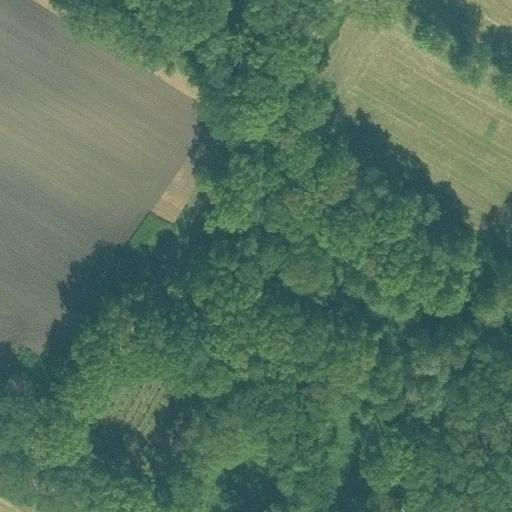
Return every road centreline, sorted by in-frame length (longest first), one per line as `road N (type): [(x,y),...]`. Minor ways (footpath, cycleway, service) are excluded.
road 1 (track): [(51,452),(331,0)]
road 2 (track): [(152,511),(0,423)]
